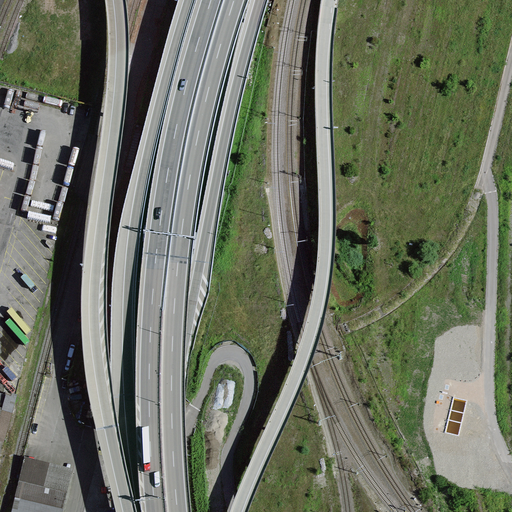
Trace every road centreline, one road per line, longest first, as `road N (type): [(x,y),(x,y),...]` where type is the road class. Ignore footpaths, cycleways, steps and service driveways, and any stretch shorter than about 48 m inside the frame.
road 1 (motorway): [(237,511),(287,399),(317,304),(328,0)]
road 2 (motorway): [(191,511),(187,314),(258,0)]
road 3 (motorway): [(187,0),(146,154),(127,286),(129,393),(144,511)]
road 4 (motorway): [(178,511),(172,375),(184,198),(232,0)]
road 5 (motorway): [(210,0),(176,126),(152,293),(154,511)]
road 6 (motorway): [(116,0),(117,83),(94,329),(128,511)]
